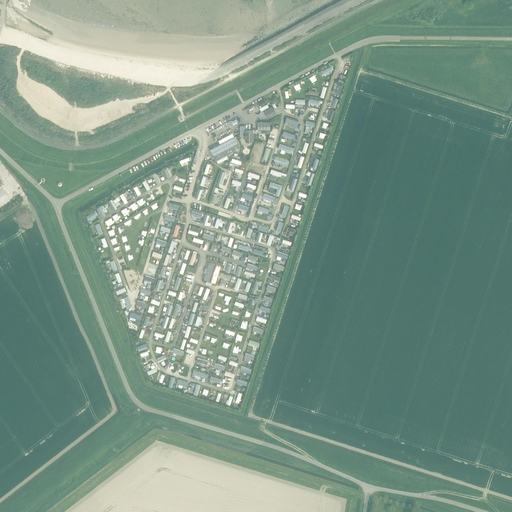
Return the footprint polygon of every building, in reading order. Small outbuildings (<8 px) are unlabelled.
[(273,107),(264,111),(267,118),(276,114),(273,107)] [(253,130),(245,130),(246,126),(241,126),(240,136),(245,136),(245,141),(253,141),(253,130)] [(220,144),(210,149),(214,158),(215,161),(240,148),(234,137),(232,134),(221,139),(223,143),(220,144)] [(264,149),(264,145),(258,144),(256,154),(258,154),(259,148),(264,149)] [(193,160),(188,181),(193,182),(198,161),(193,160)] [(162,168),(164,176),(171,174),(169,166),(162,168)] [(280,191),(282,182),(270,180),(269,189),(271,190),(272,185),(278,186),(277,191),(280,191)] [(215,224),(219,226),(220,223),(223,224),(225,218),(218,216),(215,224)] [(290,224),(288,229),(295,232),(297,226),(290,224)] [(209,262),(204,279),(215,282),(221,266),(209,262)] [(164,264),(161,271),(165,274),(167,270),(169,271),(171,268),(164,264)]
